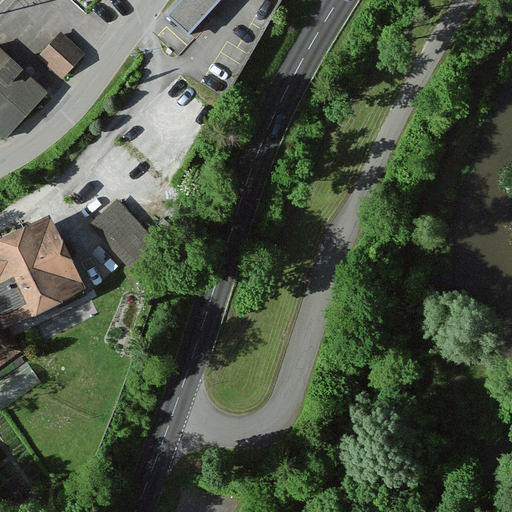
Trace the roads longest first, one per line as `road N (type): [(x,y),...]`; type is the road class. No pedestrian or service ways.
road 1 (secondary): [(338,0),(257,151),(135,511)]
road 2 (track): [(511,25),(439,163),(382,373),(298,511)]
road 3 (tertiary): [(155,0),(84,98),(35,147),(0,164)]
